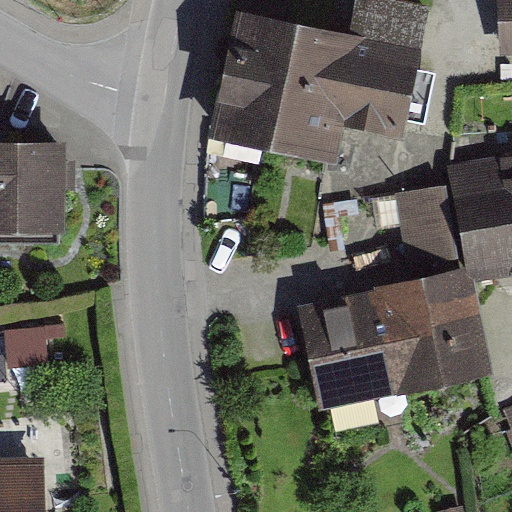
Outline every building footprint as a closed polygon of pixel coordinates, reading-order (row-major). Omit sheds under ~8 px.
[(511,0),(500,0),(504,51),(511,49),(511,0)] [(337,34),(241,16),(216,146),(342,170),(349,134),(410,146),(434,19),(343,2),(337,34)] [(0,240),(67,241),(67,150),(0,149),(0,240)] [(454,189),(402,198),(414,268),(475,258),(479,280),(511,274),(511,164),(452,174),(454,189)] [(474,272),(307,306),(328,406),(495,371),(474,272)] [(511,410),(501,416),(511,441),(511,410)] [(0,511),(45,511),(46,463),(0,462),(0,511)]
